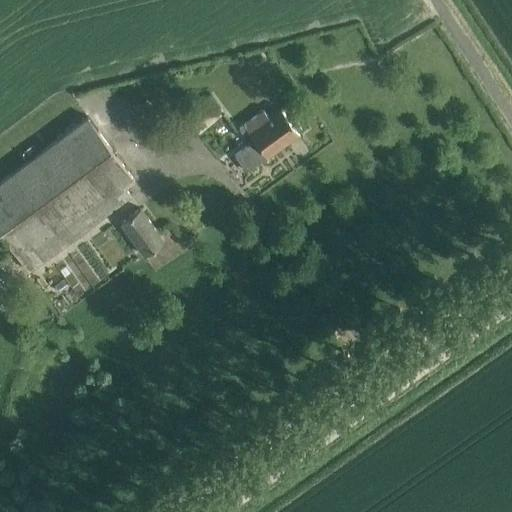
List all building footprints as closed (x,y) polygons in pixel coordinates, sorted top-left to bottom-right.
[(222,112),(208,94),(183,113),(197,131),(222,112)] [(232,154),(245,171),(298,131),(296,129),(299,127),(291,115),(287,118),(280,108),(267,118),(261,110),(238,127),(249,142),(232,154)] [(85,115),(0,179),(0,233),(27,269),(128,193),(123,186),(132,179),(85,115)] [(137,206),(118,221),(142,253),(162,239),(137,206)] [(65,290),(78,283),(65,260),(52,267),(65,290)]
